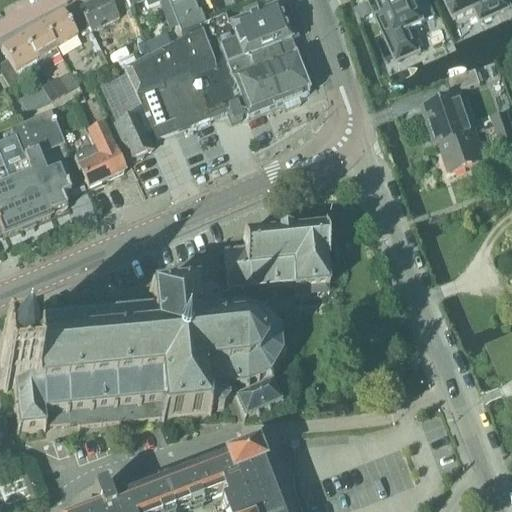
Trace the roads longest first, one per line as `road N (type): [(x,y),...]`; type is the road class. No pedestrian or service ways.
road 1 (residential): [(54,509),(81,481),(120,463),(241,434),(370,420),(455,390)]
road 2 (tertiary): [(0,296),(344,139)]
road 3 (tertiary): [(455,390),(369,175),(344,139)]
road 4 (tertiary): [(344,139),(346,104),(315,7)]
